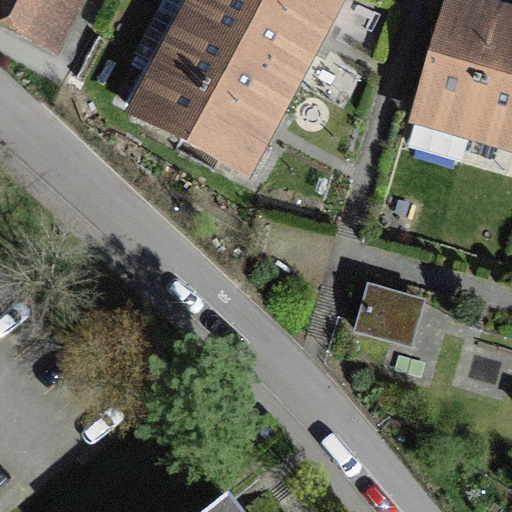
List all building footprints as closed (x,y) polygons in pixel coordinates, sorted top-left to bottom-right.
[(0,0),(0,13),(27,28),(24,35),(55,51),(82,0),(0,0)] [(188,24),(187,25),(291,80),(294,75),(303,79),(315,56),(306,52),(315,35),(250,0),(165,0),(160,9),(188,24)] [(250,0),(315,35),(324,19),(332,24),(345,1),(343,0),(250,0)] [(498,18),(443,3),(406,136),(461,152),(498,18)] [(511,22),(498,18),(461,152),(511,165),(511,22)] [(187,25),(163,70),(267,125),(275,110),(284,115),(296,91),(287,87),(291,80),(187,25)] [(258,142),(267,125),(163,70),(138,116),(242,172),(245,165),(254,170),(267,147),(258,142)] [(357,331),(417,341),(426,285),(366,276),(357,331)] [(226,511),(218,502),(206,511),(226,511)]
